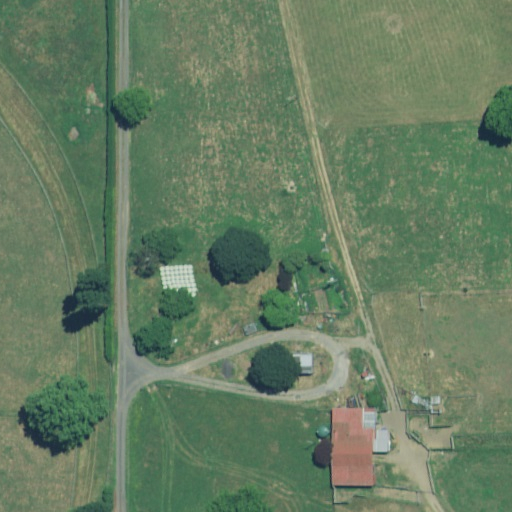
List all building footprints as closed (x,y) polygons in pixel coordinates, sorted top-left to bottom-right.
[(337,116),(325,109),(316,122),(328,129),(337,116)] [(331,310),(328,290),(300,295),(303,315),(331,310)] [(263,332),(258,320),(245,325),(250,338),(263,332)] [(268,355),(260,355),(260,375),(268,375),(268,355)] [(316,356),(306,356),(308,376),(317,375),(316,356)] [(255,379),(254,364),(235,366),(237,381),(255,379)] [(349,399),(349,384),(339,384),(340,399),(349,399)] [(380,485),(380,431),(393,430),(393,412),(380,412),(380,408),(339,408),(339,485),(380,485)]
